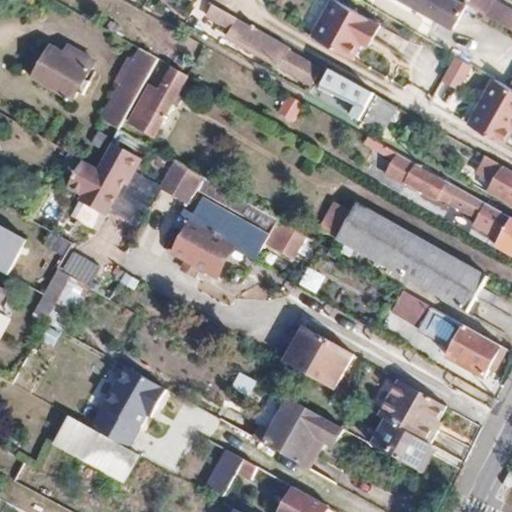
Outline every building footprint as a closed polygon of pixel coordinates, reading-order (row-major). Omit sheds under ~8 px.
[(335,0),(333,0),(313,36),(353,58),(364,37),(369,29),(376,33),(381,25),(335,0)] [(467,3),(461,0),(404,0),(453,27),(467,3)] [(493,18),(511,29),(511,9),(495,0),(493,0),(490,5),(480,0),(469,0),(467,3),(471,5),(493,18)] [(493,18),(471,5),(453,36),(475,50),(493,18)] [(291,46),(238,17),(229,33),(277,60),(274,65),(313,87),(323,69),(289,50),(291,46)] [(369,29),(364,37),(372,42),(376,33),(369,29)] [(505,82),(511,70),(511,57),(483,40),(470,61),(505,82)] [(74,102),(79,93),(85,97),(92,85),(86,80),(96,62),(70,48),(66,56),(53,49),(35,80),(74,102)] [(103,120),(121,130),(160,58),(142,48),(128,72),(125,71),(117,84),(121,86),(103,120)] [(472,62),(457,54),(444,78),(459,87),(472,62)] [(173,69),(160,92),(150,87),(131,122),(156,135),(188,78),(173,69)] [(376,94),(332,69),(321,89),(332,95),(333,93),(359,108),(369,107),(376,94)] [(504,142),(511,129),(511,86),(497,77),(470,123),(504,142)] [(376,94),(369,107),(365,114),(362,120),(385,133),(399,107),(376,94)] [(300,106),(288,99),(281,112),(293,119),(300,106)] [(352,115),(362,120),(365,114),(355,108),(352,115)] [(121,130),(103,120),(94,115),(88,124),(115,139),(121,130)] [(396,161),(399,155),(369,138),(366,143),(396,161)] [(85,193),(111,209),(141,158),(113,144),(108,154),(99,169),(84,161),(70,184),(85,193)] [(511,253),(511,218),(399,155),(396,161),(388,174),(405,184),(407,181),(438,198),(439,196),(479,218),(476,224),(502,239),(499,246),(511,253)] [(511,170),(489,158),(485,166),(498,174),(488,191),(511,204),(511,170)] [(177,162),(162,189),(188,205),(197,189),(204,177),(177,162)] [(279,220),(204,177),(197,189),(261,225),(258,231),(270,237),(279,220)] [(111,209),(85,193),(81,200),(107,216),(111,209)] [(187,261),(202,269),(213,275),(231,243),(258,257),(270,237),(258,231),(204,201),(196,216),(188,232),(175,255),(187,261)] [(336,203),(321,230),(469,313),(489,277),(359,203),(354,213),(336,203)] [(177,226),(188,232),(196,216),(185,210),(177,226)] [(74,243),(40,224),(33,235),(68,254),(74,243)] [(309,237),(286,224),(273,246),(297,259),(301,252),(309,237)] [(0,271),(13,277),(30,238),(0,225),(0,271)] [(309,237),(301,252),(311,258),(320,243),(309,237)] [(202,269),(187,261),(184,268),(198,276),(202,269)] [(319,295),(327,277),(310,268),(301,286),(319,295)] [(59,270),(47,292),(34,315),(66,333),(86,298),(98,305),(104,295),(59,270)] [(0,308),(9,292),(0,286),(0,308)] [(508,350),(419,300),(408,319),(434,334),(440,324),(450,330),(446,338),(457,344),(449,359),(485,379),(490,369),(495,372),(508,350)] [(162,336),(146,326),(132,352),(147,362),(162,336)] [(257,380),(242,372),(234,387),(249,396),(257,380)] [(341,394),(312,378),(304,393),(333,409),(341,394)] [(388,420),(431,445),(439,430),(436,428),(447,408),(400,381),(381,417),(388,420)] [(326,441),(335,446),(344,429),(291,399),(266,445),(310,469),(326,441)] [(57,409),(43,434),(112,472),(126,447),(57,409)] [(388,420),(374,446),(423,473),(438,448),(431,445),(388,420)] [(372,444),(379,432),(363,423),(356,435),(372,444)] [(259,467),(230,451),(211,486),(227,496),(239,473),(252,480),(259,467)] [(327,511),(331,506),(296,487),(282,511),(327,511)]
